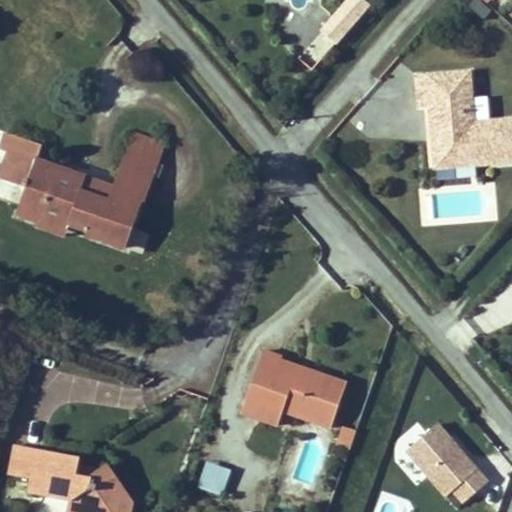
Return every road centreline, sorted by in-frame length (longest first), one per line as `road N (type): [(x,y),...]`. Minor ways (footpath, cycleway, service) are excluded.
road 1 (unknown): [(38,285),(168,327),(201,316),(240,275),(295,169),(428,0)]
road 2 (unclassified): [(150,0),(511,423)]
